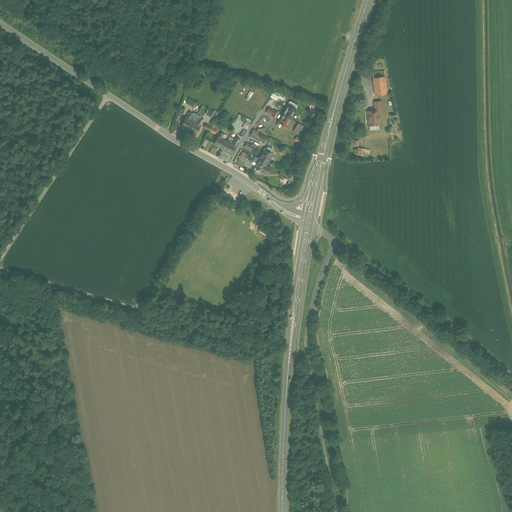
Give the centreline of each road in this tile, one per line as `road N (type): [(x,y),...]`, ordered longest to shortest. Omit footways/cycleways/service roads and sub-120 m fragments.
road 1 (unclassified): [(276,204),(0,22)]
road 2 (track): [(0,269),(280,346)]
road 3 (secondary): [(308,222),(291,348),(284,511)]
road 4 (unclassified): [(511,372),(336,242)]
road 5 (secondary): [(368,0),(317,177)]
